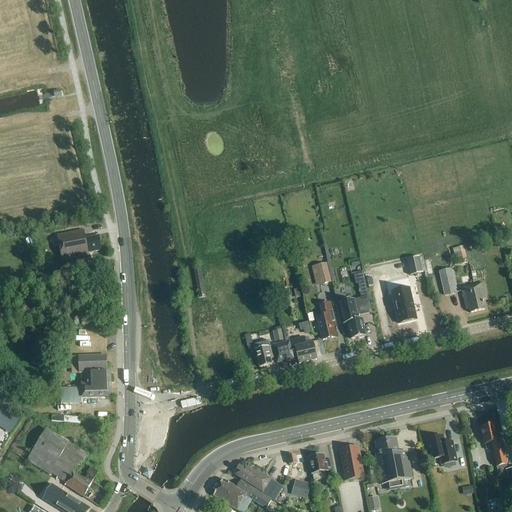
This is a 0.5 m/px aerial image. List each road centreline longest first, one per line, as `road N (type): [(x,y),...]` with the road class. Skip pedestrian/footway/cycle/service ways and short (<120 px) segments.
road 1 (primary): [(130,405),(124,232),(73,0)]
road 2 (unclassified): [(511,321),(130,405)]
road 3 (primary): [(178,508),(202,472),(237,448),(511,383)]
